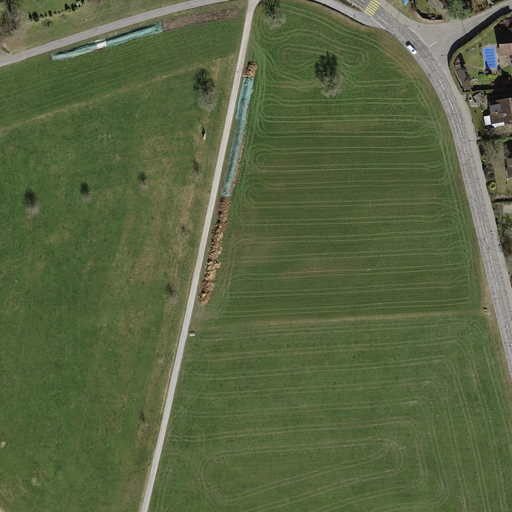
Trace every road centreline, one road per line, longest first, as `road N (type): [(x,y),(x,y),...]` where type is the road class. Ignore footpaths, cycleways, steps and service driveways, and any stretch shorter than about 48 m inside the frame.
road 1 (track): [(143,511),(253,0)]
road 2 (tertiary): [(511,341),(454,110),(420,51)]
road 3 (unclassified): [(0,63),(209,0)]
